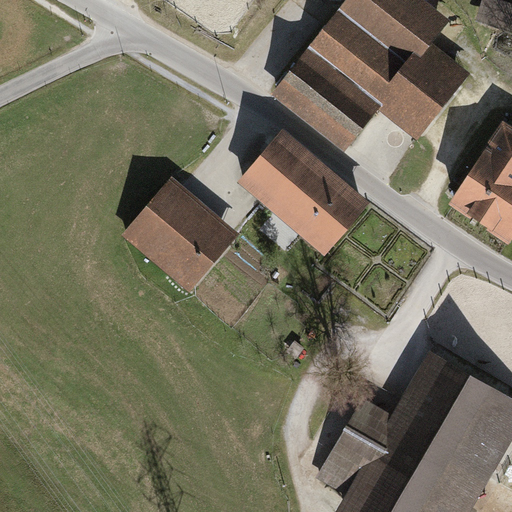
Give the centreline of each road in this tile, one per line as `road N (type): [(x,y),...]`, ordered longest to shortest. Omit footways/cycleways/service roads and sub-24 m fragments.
road 1 (unclassified): [(137,32),(235,88),(430,229),(511,277)]
road 2 (residential): [(137,32),(0,97)]
